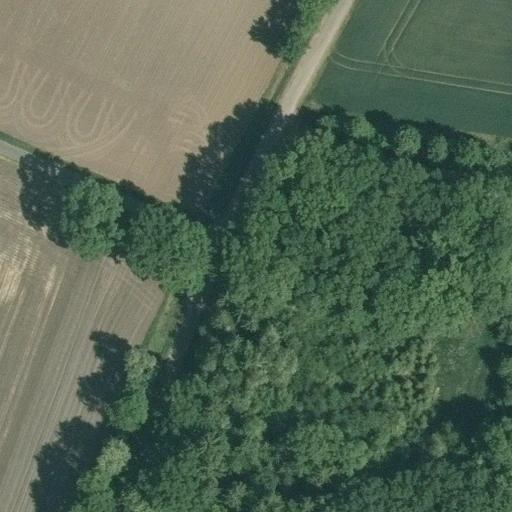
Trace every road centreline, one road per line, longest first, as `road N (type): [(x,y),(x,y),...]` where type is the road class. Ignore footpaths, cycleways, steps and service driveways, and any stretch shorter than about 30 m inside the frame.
road 1 (unclassified): [(226,226),(122,511)]
road 2 (unclassified): [(343,0),(226,226)]
road 3 (track): [(280,116),(389,145),(511,204)]
road 4 (unclassified): [(226,226),(0,129)]
